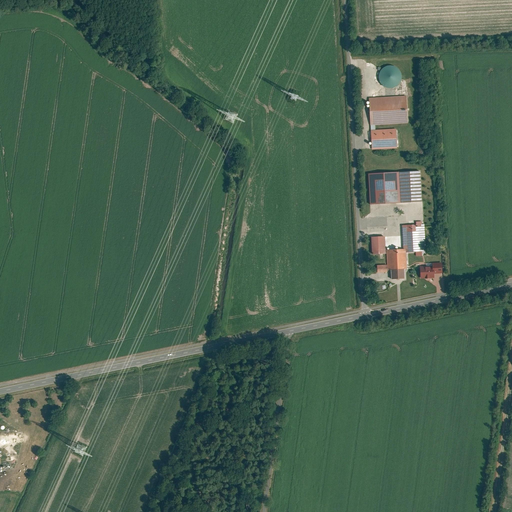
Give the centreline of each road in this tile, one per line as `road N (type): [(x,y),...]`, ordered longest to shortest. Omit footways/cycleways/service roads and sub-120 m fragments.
road 1 (unclassified): [(365,315),(346,0)]
road 2 (tertiary): [(290,331),(0,391)]
road 3 (unclassified): [(264,511),(290,331)]
road 4 (tertiary): [(511,285),(365,315)]
road 5 (track): [(495,511),(511,375)]
